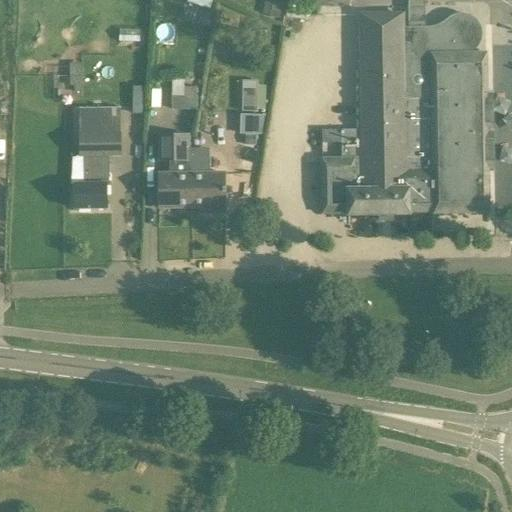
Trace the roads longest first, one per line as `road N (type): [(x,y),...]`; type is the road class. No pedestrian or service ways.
road 1 (unclassified): [(511,268),(0,291)]
road 2 (tertiary): [(380,413),(0,358)]
road 3 (tertiary): [(380,413),(511,455)]
road 4 (tertiary): [(511,424),(380,413)]
